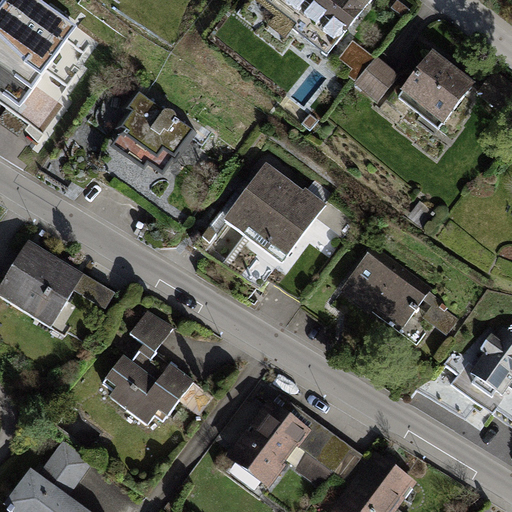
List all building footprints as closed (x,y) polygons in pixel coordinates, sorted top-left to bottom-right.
[(8,0),(0,12),(0,95),(21,110),(80,30),(38,0),(8,0)] [(267,0),(297,23),(285,37),(321,64),(371,0),(267,0)] [(431,55),(398,97),(440,130),(473,88),(431,55)] [(376,58),(351,87),(375,107),(400,78),(376,58)] [(511,89),(492,74),(473,97),(511,127),(511,89)] [(129,118),(107,150),(140,172),(145,166),(160,176),(170,162),(174,166),(194,136),(135,96),(123,114),(129,118)] [(265,164),(221,225),(282,269),(326,209),(265,164)] [(26,244),(0,287),(0,303),(47,331),(69,294),(101,313),(112,295),(26,244)] [(369,250),(339,293),(417,347),(431,328),(447,339),(459,322),(442,309),(446,304),(369,250)] [(121,360),(101,388),(111,395),(105,402),(145,430),(154,416),(165,424),(179,404),(199,418),(212,399),(168,368),(164,374),(150,365),(173,332),(148,314),(129,341),(141,349),(129,366),(121,360)] [(480,359),(466,382),(489,397),(493,391),(500,396),(511,379),(511,333),(499,331),(492,340),(488,337),(476,355),(480,359)] [(273,394),(223,463),(265,494),(297,450),(316,464),(335,439),(273,394)] [(335,439),(316,464),(348,487),(329,511),(391,511),(415,480),(376,452),(368,464),(335,439)] [(28,475),(1,511),(85,511),(70,501),(93,467),(61,444),(35,480),(28,475)]
